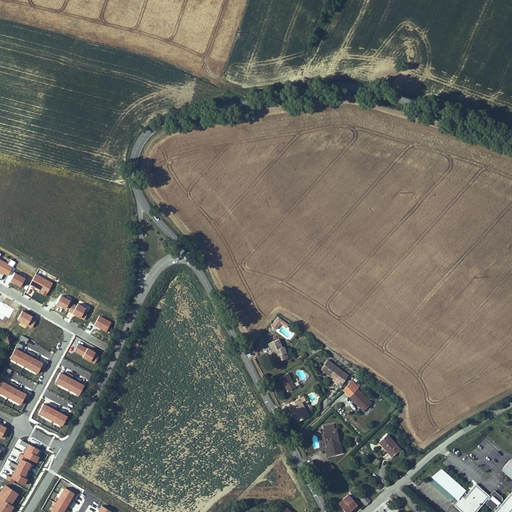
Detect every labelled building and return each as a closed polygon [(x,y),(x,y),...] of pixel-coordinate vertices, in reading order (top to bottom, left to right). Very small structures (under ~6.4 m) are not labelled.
[(282,346),(279,338),(267,342),(270,350),(272,349),(276,361),(284,358),(283,354),(287,352),(284,345),(282,346)] [(349,375),(328,359),(320,369),(332,377),(338,382),(337,383),(341,386),(349,375)] [(295,386),(288,372),(279,377),(282,384),(283,383),(285,382),(286,385),(288,389),(295,386)] [(342,390),(349,396),(358,388),(359,387),(352,380),(342,390)] [(364,409),(371,402),(358,388),(349,396),(358,405),(360,404),(364,409)] [(306,399),(304,395),(286,404),(287,407),(290,408),(292,411),(293,410),(295,413),(294,413),(297,421),(309,415),(302,402),(306,399)] [(339,443),(339,438),(336,438),(334,428),(336,428),(335,423),(323,425),(325,432),(322,433),(325,445),(328,445),(329,451),(334,450),(335,453),(343,452),(341,442),(339,443)] [(391,456),(400,448),(387,433),(378,441),(391,456)] [(328,445),(325,445),(327,455),(335,453),(334,450),(329,451),(328,445)] [(511,461),(509,459),(502,467),(506,471),(505,471),(509,475),(509,476),(511,478),(511,461)] [(327,473),(334,467),(329,462),(322,468),(327,473)] [(506,471),(502,467),(501,469),(509,476),(509,475),(505,471),(506,471)] [(462,495),(453,504),(462,511),(474,511),(487,498),(489,496),(490,495),(476,483),(464,496),(462,495)] [(490,497),(489,499),(486,503),(493,509),(496,506),(497,505),(502,499),(503,498),(502,497),(496,491),(492,495),(490,497)] [(347,511),(357,504),(348,493),(338,502),(347,511)] [(359,498),(365,505),(370,500),(364,493),(359,498)] [(511,511),(511,495),(509,494),(499,506),(497,507),(493,511),(511,511)]
